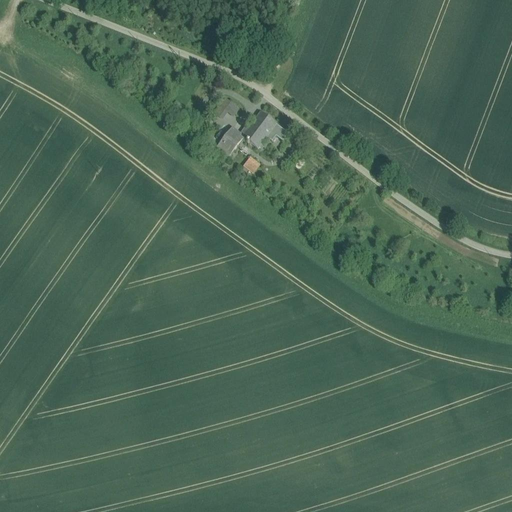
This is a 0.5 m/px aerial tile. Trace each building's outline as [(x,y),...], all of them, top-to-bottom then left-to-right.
[(215,116),(220,120),(228,113),(233,117),(239,110),(225,101),(215,116)] [(241,136),(239,137),(244,140),(247,143),(247,144),(249,145),(258,151),(267,139),(277,126),(261,114),(250,128),(248,126),(241,136)] [(289,135),(277,126),(267,139),(272,143),(276,138),(283,143),(289,135)] [(229,158),(244,140),(239,137),(241,136),(233,129),(217,149),(229,158)] [(243,169),(249,173),(257,164),(251,159),(243,169)] [(257,164),(249,173),(253,176),(260,166),(257,164)]
